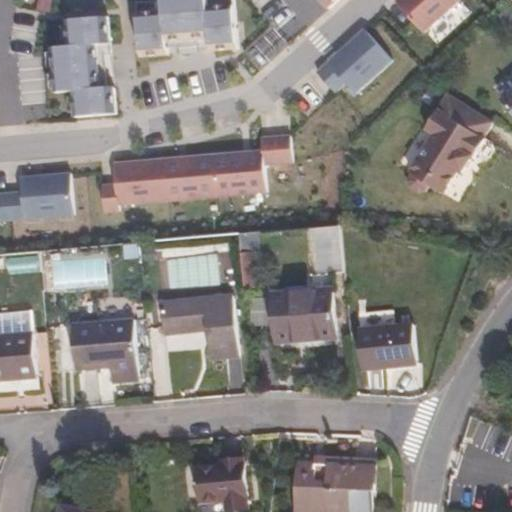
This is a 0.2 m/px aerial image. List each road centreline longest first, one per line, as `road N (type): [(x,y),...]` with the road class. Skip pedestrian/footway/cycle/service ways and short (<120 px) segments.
road 1 (residential): [(439,436),(378,415),(313,408),(58,429),(40,440)]
road 2 (residential): [(357,0),(281,71),(218,105),(133,129),(4,139)]
road 3 (residential): [(439,436),(486,337),(511,307)]
